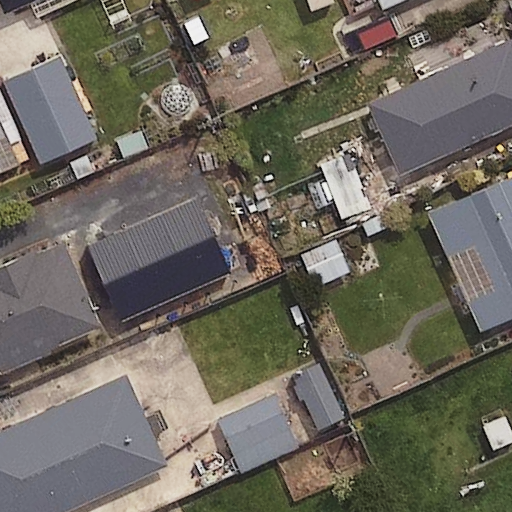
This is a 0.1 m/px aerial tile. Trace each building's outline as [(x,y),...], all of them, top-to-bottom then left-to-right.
[(0,0),(0,9),(5,23),(61,0),(0,0)] [(443,165),(511,134),(511,22),(374,84),(392,124),(413,115),(432,157),(439,155),(443,165)] [(0,78),(23,133),(34,160),(90,136),(56,54),(0,77),(0,78)] [(5,140),(23,133),(0,78),(0,167),(14,161),(5,140)] [(367,205),(346,151),(319,162),(339,216),(367,205)] [(511,170),(425,208),(476,325),(511,309),(511,170)] [(0,364),(96,324),(59,236),(0,260),(0,364)] [(348,267),(333,236),(299,253),(314,284),(348,267)] [(217,296),(208,272),(189,279),(184,266),(143,281),(148,295),(120,306),(129,329),(217,296)] [(344,413),(320,362),(290,376),(314,427),(344,413)] [(0,511),(53,511),(162,464),(122,374),(0,428),(0,511)] [(296,442),(271,388),(210,417),(235,471),(296,442)] [(227,472),(212,442),(167,464),(181,494),(227,472)]
